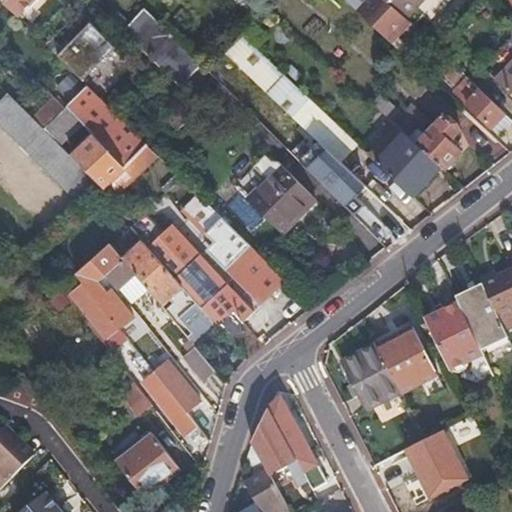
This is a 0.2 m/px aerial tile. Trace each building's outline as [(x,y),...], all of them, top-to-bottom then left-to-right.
[(348,0),(391,40),(409,21),(407,20),(386,0),(348,0)] [(386,0),(407,20),(426,0),(386,0)] [(161,71),(168,77),(178,87),(200,64),(143,8),(121,32),(161,71)] [(269,32),(256,19),(247,29),(260,42),(269,32)] [(226,47),(293,114),(311,96),(243,30),(226,47)] [(511,60),(494,79),(511,95),(511,60)] [(138,93),(145,100),(168,77),(161,71),(138,93)] [(492,127),(506,113),(481,90),(467,77),(454,91),(468,104),(492,127)] [(95,136),(125,167),(147,146),(123,122),(116,115),(107,107),(97,96),(86,86),(67,106),(78,118),(95,136)] [(0,101),(0,123),(81,204),(102,186),(73,157),(56,140),(44,129),(33,118),(8,93),(0,101)] [(116,115),(123,122),(145,100),(138,93),(116,115)] [(383,93),(374,103),(383,111),(392,101),(383,93)] [(53,98),(33,118),(44,129),(64,109),(53,98)] [(383,111),(394,122),(404,111),(392,101),(383,111)] [(397,124),(418,143),(435,125),(431,121),(422,132),(417,128),(426,118),(411,104),(404,111),(394,122),(397,124)] [(44,129),(56,140),(78,118),(67,106),(64,109),(44,129)] [(190,119),(180,110),(169,116),(166,118),(177,129),(190,119)] [(442,165),(445,169),(461,152),(458,149),(449,140),(452,137),(460,129),(444,114),(435,125),(418,143),(442,165)] [(56,140),(73,157),(95,136),(78,118),(56,140)] [(369,153),(413,196),(442,165),(418,143),(397,124),(369,153)] [(73,157),(102,186),(104,187),(125,167),(95,136),(73,157)] [(449,140),(458,149),(461,145),(452,137),(449,140)] [(147,146),(125,167),(134,177),(157,155),(147,146)] [(250,200),(281,169),(268,155),(236,185),(250,200)] [(250,200),(281,233),(316,199),(284,166),(281,169),(250,200)] [(125,167),(104,187),(113,197),(134,177),(125,167)] [(257,309),(259,310),(287,281),(286,280),(205,201),(199,195),(183,211),(189,218),(216,244),(206,254),(257,309)] [(214,321),(230,339),(247,325),(245,323),(255,314),(259,310),(257,309),(206,254),(202,258),(177,231),(176,230),(173,227),(164,234),(145,214),(137,221),(130,226),(143,240),(184,286),(214,321)] [(180,226),(206,254),(216,244),(189,218),(180,226)] [(202,258),(206,254),(180,226),(176,230),(177,231),(202,258)] [(136,275),(149,290),(190,340),(197,348),(207,339),(201,332),(214,321),(184,286),(143,240),(123,258),(136,275)] [(111,244),(92,260),(118,291),(136,275),(123,258),(111,244)] [(92,260),(76,275),(82,283),(119,329),(133,317),(118,299),(122,296),(118,291),(92,260)] [(511,269),(498,276),(483,283),(505,330),(511,327),(511,269)] [(480,279),(483,283),(498,276),(495,272),(480,279)] [(122,296),(131,307),(149,290),(136,275),(118,291),(122,296)] [(119,329),(82,283),(71,293),(115,349),(128,339),(119,329)] [(482,349),(509,337),(505,330),(483,283),(456,296),(459,301),(482,349)] [(61,291),(50,300),(58,309),(68,301),(61,291)] [(71,293),(67,296),(104,342),(111,352),(115,349),(71,293)] [(483,351),(482,349),(459,301),(426,317),(431,328),(450,368),(451,367),(452,368),(457,370),(465,366),(466,361),(465,360),(468,358),(468,359),(483,351)] [(410,320),(375,339),(377,344),(413,325),(410,320)] [(402,392),(403,394),(440,375),(413,325),(377,344),(402,392)] [(204,381),(216,371),(197,348),(190,340),(185,344),(191,352),(184,358),(204,381)] [(402,392),(377,344),(344,362),(369,409),(402,392)] [(161,380),(164,384),(188,413),(201,403),(174,369),(161,380)] [(135,381),(133,379),(120,390),(138,413),(152,402),(150,400),(135,381)] [(187,436),(199,427),(188,413),(164,384),(153,393),(187,436)] [(280,398),(269,408),(303,471),(307,479),(321,472),(280,398)] [(303,471),(269,408),(252,443),(269,473),(290,461),(296,475),(303,471)] [(0,486),(25,462),(13,450),(21,443),(12,433),(8,436),(1,429),(0,429),(0,486)] [(116,458),(144,494),(180,466),(152,431),(116,458)] [(456,469),(437,431),(425,437),(399,450),(418,488),(456,469)] [(13,450),(25,462),(33,454),(21,443),(13,450)] [(269,473),(252,443),(247,459),(257,476),(245,483),(258,506),(261,511),(276,511),(278,511),(277,511),(289,511),(291,511),(269,473)] [(61,511),(47,493),(22,511),(61,511)]
